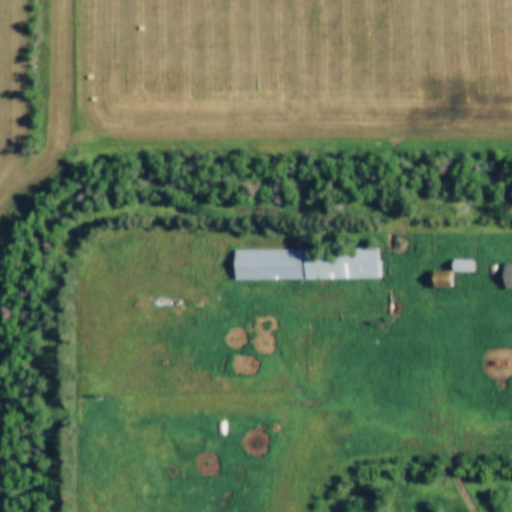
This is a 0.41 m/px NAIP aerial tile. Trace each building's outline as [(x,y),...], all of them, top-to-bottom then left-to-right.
[(227,279),(227,249),(372,248),(372,278),(227,279)] [(463,256),(444,256),(444,268),(463,268),(463,256)] [(448,261),(467,261),(467,273),(448,274),(448,261)] [(498,265),(511,265),(511,289),(498,289),(498,265)] [(446,272),(446,288),(423,288),(423,272),(446,272)]
